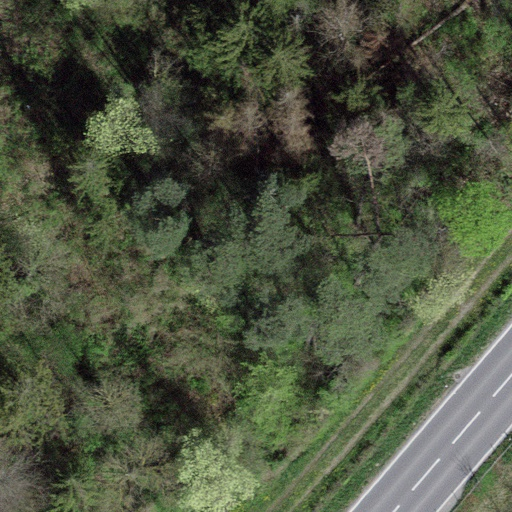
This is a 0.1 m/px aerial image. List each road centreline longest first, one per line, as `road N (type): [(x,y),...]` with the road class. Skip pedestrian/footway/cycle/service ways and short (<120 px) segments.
road 1 (track): [(266,511),(511,230)]
road 2 (primary): [(392,511),(511,373)]
